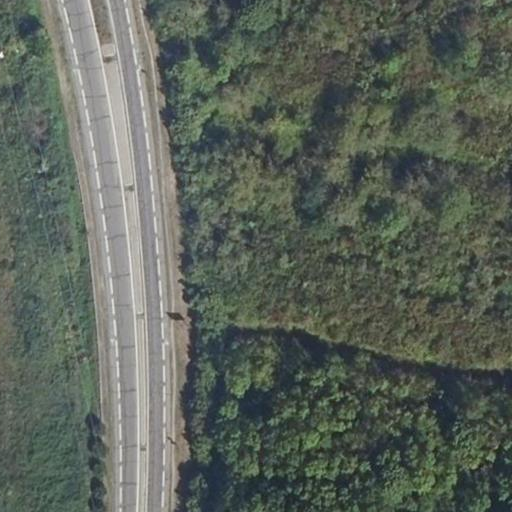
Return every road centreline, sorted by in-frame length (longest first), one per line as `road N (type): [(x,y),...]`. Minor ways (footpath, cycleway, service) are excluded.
road 1 (secondary): [(76,0),(126,323),(129,511)]
road 2 (secondary): [(155,511),(154,326),(115,0)]
